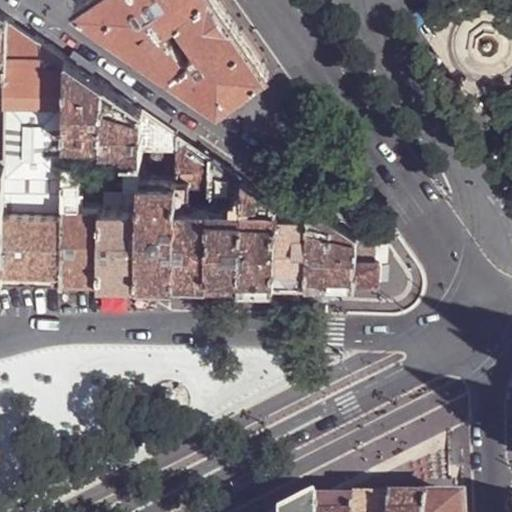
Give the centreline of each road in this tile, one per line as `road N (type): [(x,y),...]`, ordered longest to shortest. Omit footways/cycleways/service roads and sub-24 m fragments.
road 1 (tertiary): [(495,331),(58,330),(0,347)]
road 2 (residential): [(374,147),(343,168),(298,176),(36,0)]
road 3 (tertiary): [(151,511),(495,331)]
road 4 (secondary): [(374,147),(495,331)]
road 5 (secondary): [(268,0),(374,147)]
road 6 (residential): [(495,331),(490,481)]
